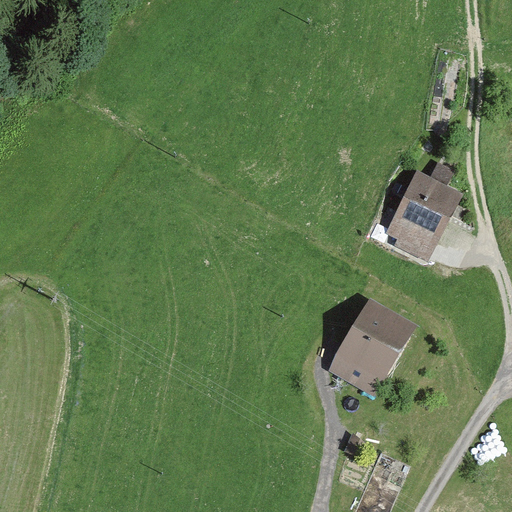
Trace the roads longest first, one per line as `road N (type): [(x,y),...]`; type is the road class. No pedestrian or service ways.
road 1 (track): [(474,0),(478,190)]
road 2 (track): [(417,511),(473,422),(511,379)]
road 3 (track): [(326,351),(332,416),(316,511)]
road 4 (track): [(511,333),(510,298),(478,190)]
